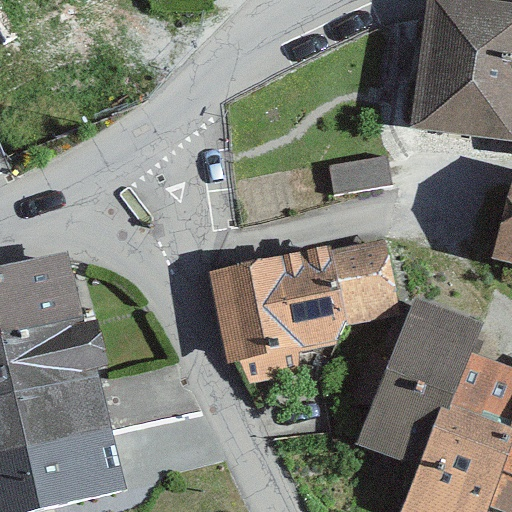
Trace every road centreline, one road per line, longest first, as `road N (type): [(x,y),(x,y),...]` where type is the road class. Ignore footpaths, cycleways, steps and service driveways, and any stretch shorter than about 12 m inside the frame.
road 1 (residential): [(173,263),(248,240),(397,215)]
road 2 (residential): [(183,321),(280,511)]
road 3 (residential): [(146,127),(230,48),(302,0)]
road 4 (residential): [(173,263),(162,160),(146,127)]
road 5 (residential): [(48,186),(148,273)]
